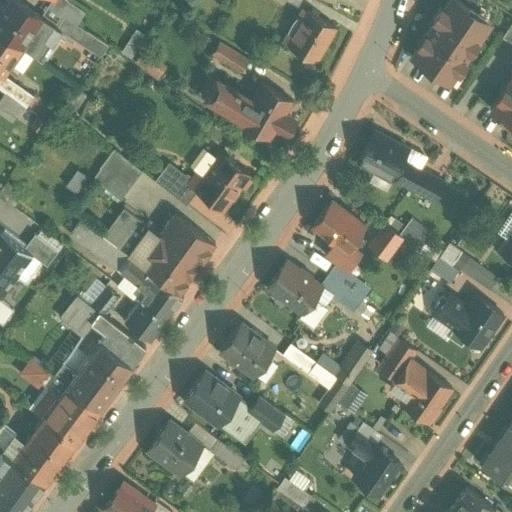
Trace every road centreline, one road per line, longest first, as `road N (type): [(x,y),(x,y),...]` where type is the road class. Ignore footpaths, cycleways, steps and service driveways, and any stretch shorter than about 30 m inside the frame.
road 1 (residential): [(364,66),(275,206),(56,511)]
road 2 (residential): [(511,345),(396,511)]
road 3 (residential): [(364,66),(511,163)]
